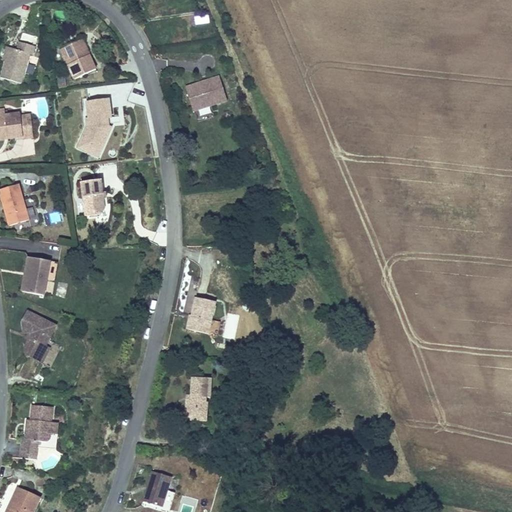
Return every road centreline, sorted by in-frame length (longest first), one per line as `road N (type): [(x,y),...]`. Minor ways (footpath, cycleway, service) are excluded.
road 1 (residential): [(98,0),(131,36),(150,82),(173,239),(163,309),(108,511)]
road 2 (residential): [(0,391),(0,8),(13,0)]
